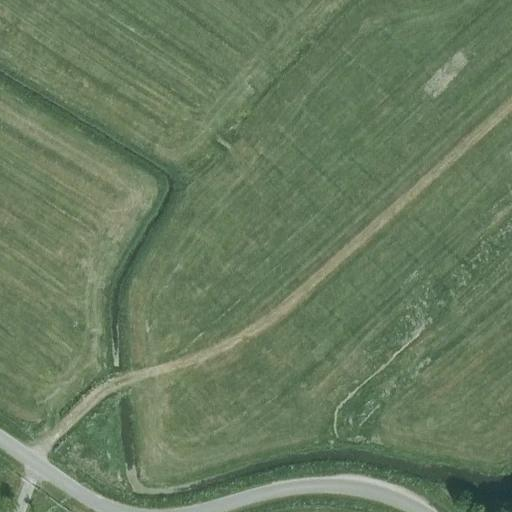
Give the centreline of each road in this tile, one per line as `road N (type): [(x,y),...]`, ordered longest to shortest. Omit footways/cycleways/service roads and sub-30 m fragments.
road 1 (unclassified): [(421,511),(370,490),(318,485),(199,511)]
road 2 (track): [(36,465),(111,385),(149,373)]
road 3 (unclassified): [(111,511),(0,439)]
